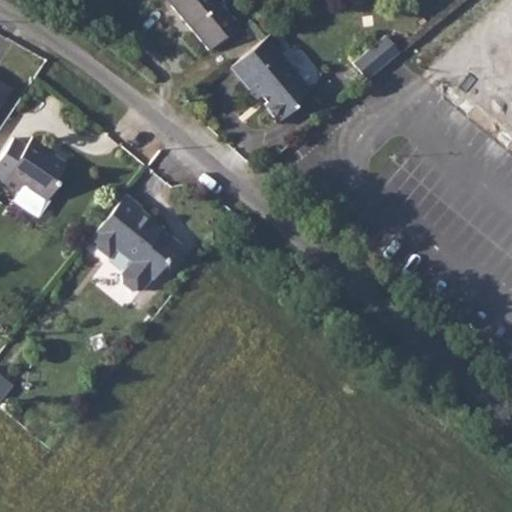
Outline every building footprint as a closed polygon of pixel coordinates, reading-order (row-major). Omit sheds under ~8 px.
[(233,0),(173,0),(220,54),(249,28),(236,13),(236,3),(233,0)] [(290,30),(244,70),(270,99),(277,95),(285,101),(283,107),(296,122),(311,108),(311,102),(324,88),(295,57),(300,52),(291,41),(296,36),(290,30)] [(353,62),(368,79),(401,50),(386,33),(353,62)] [(0,164),(0,174),(21,192),(26,186),(27,187),(47,201),(58,188),(55,185),(70,164),(55,153),(56,151),(41,139),(34,147),(22,138),(0,164)] [(47,201),(27,187),(15,203),(39,220),(51,204),(47,201)] [(127,191),(89,237),(110,254),(117,246),(131,258),(121,271),(122,280),(132,288),(141,287),(152,275),(153,276),(175,251),(174,240),(173,239),(175,237),(163,227),(165,226),(142,207),(144,205),(127,191)]
